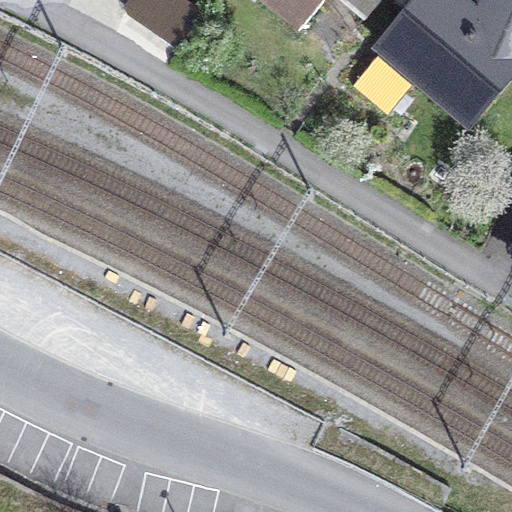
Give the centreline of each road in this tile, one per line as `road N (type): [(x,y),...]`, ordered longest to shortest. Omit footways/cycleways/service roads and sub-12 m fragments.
road 1 (residential): [(468,262),(26,0)]
road 2 (tertiary): [(0,376),(133,441),(279,473),(369,511)]
